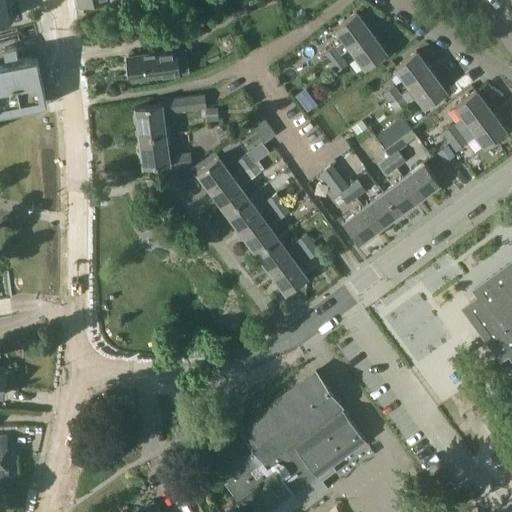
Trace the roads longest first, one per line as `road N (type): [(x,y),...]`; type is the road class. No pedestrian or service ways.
road 1 (residential): [(75,373),(191,379),(252,362),(511,175)]
road 2 (tertiary): [(75,373),(76,151),(56,0)]
road 3 (residential): [(203,83),(350,0)]
road 4 (tertiary): [(47,511),(75,373)]
road 5 (residential): [(397,0),(511,78)]
